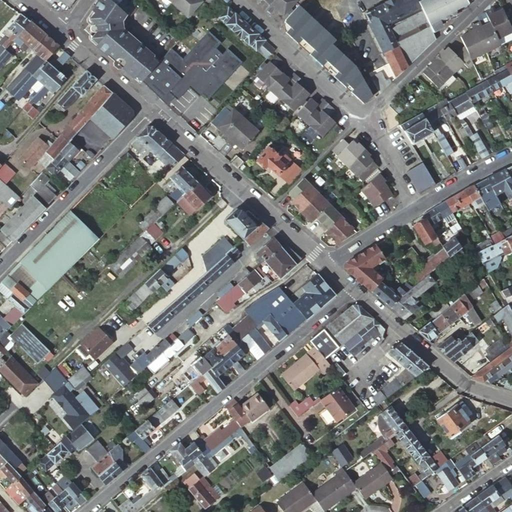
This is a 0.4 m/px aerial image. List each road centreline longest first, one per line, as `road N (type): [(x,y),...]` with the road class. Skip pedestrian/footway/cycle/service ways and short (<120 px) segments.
road 1 (residential): [(85,511),(353,290)]
road 2 (residential): [(326,264),(149,111)]
road 3 (residential): [(149,111),(0,267)]
road 4 (unknown): [(314,254),(197,340),(159,390)]
road 5 (residential): [(511,400),(468,384),(353,290)]
road 6 (residential): [(234,0),(364,117)]
road 7 (residential): [(482,0),(364,117)]
road 8 (unknown): [(0,150),(22,137),(89,59)]
